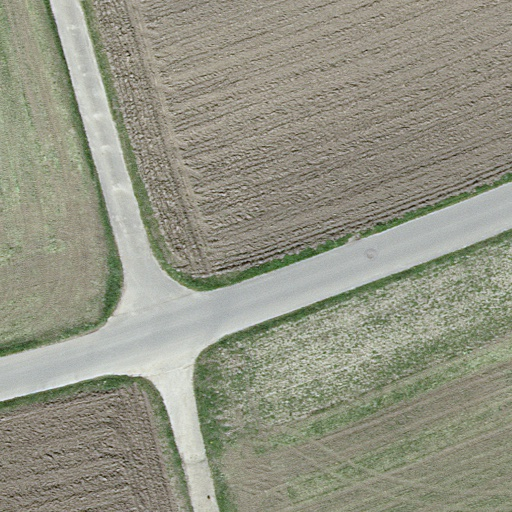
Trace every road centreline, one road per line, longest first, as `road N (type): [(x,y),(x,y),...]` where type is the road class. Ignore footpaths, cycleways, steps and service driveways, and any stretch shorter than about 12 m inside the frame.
road 1 (unclassified): [(0,381),(161,335),(511,201)]
road 2 (track): [(202,511),(66,0)]
